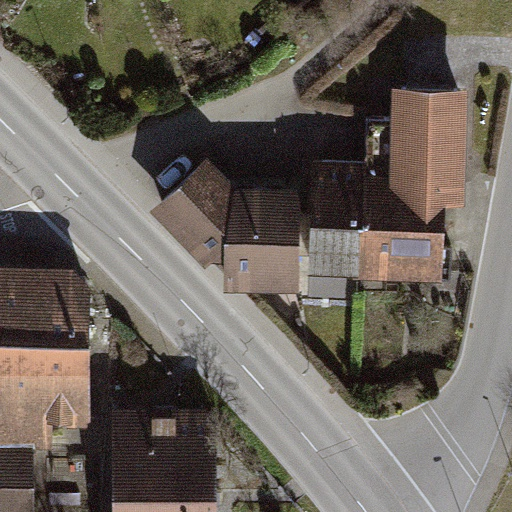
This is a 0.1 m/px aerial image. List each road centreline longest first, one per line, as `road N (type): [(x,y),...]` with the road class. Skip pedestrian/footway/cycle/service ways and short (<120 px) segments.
road 1 (tertiary): [(367,511),(68,184)]
road 2 (residential): [(68,184),(261,98),(304,71),(371,0)]
road 3 (residential): [(511,248),(493,348),(462,430),(383,511)]
